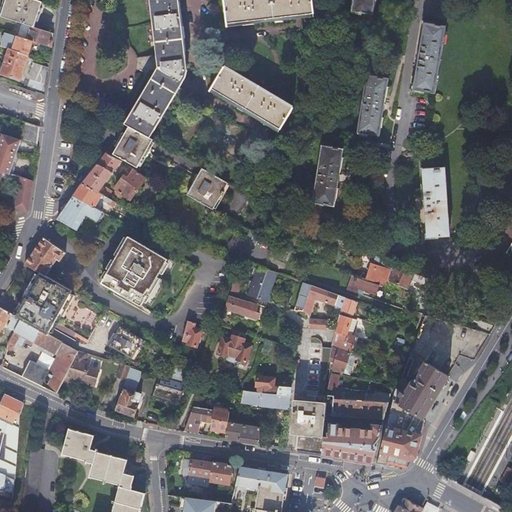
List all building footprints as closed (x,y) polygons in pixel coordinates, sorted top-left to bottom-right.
[(30,27),(34,28),(43,3),(34,0),(6,0),(1,17),(22,24),(30,27)] [(150,0),(158,68),(125,125),(130,128),(150,139),(186,78),(187,70),(179,0),(150,0)] [(314,0),(226,0),(229,23),(317,13),(314,0)] [(354,0),(353,12),(374,15),(375,0),(354,0)] [(428,22),(419,86),(440,89),(449,25),(428,22)] [(30,27),(22,24),(17,36),(26,39),(30,27)] [(33,41),(51,47),(53,35),(34,28),(30,27),(26,39),(33,41)] [(9,49),(28,56),(33,41),(26,39),(17,36),(7,33),(2,47),(9,49)] [(21,88),(44,95),(48,69),(26,62),(28,56),(9,49),(1,74),(23,82),(21,88)] [(226,66),(211,91),(280,132),(296,107),(226,66)] [(373,75),(365,133),(386,136),(394,78),(373,75)] [(33,146),(37,147),(40,127),(26,123),(20,141),(33,146)] [(150,139),(130,128),(116,154),(140,168),(155,141),(152,140),(150,139)] [(0,172),(8,175),(9,174),(17,149),(20,141),(2,136),(0,142),(0,172)] [(30,153),(33,146),(20,141),(17,149),(30,153)] [(327,147),(319,203),(340,206),(348,150),(327,147)] [(106,153),(82,185),(100,194),(110,199),(114,193),(104,187),(122,163),(106,153)] [(227,192),(232,183),(205,168),(191,195),(217,209),(225,196),(227,197),(229,193),(227,192)] [(126,177),(117,190),(132,200),(145,181),(129,170),(124,175),(126,177)] [(440,171),(419,172),(425,236),(445,234),(440,171)] [(13,207),(27,212),(32,181),(9,174),(8,175),(0,172),(0,180),(1,178),(18,184),(13,207)] [(82,185),(75,196),(100,211),(105,203),(114,207),(117,203),(110,199),(100,194),(82,185)] [(72,201),(58,220),(78,232),(87,217),(98,224),(104,214),(100,211),(75,196),(72,201)] [(170,236),(163,249),(179,258),(185,245),(170,236)] [(45,239),(26,265),(42,274),(47,278),(60,259),(63,261),(69,252),(45,239)] [(110,273),(107,277),(104,275),(100,282),(103,284),(102,286),(156,316),(159,311),(170,318),(198,269),(179,258),(163,249),(162,250),(172,256),(169,261),(129,239),(128,241),(124,239),(114,258),(117,260),(114,264),(111,263),(106,271),(110,273)] [(227,254),(236,259),(243,244),(233,240),(227,254)] [(511,241),(502,258),(511,263),(511,241)] [(352,255),(345,268),(352,271),(359,258),(352,255)] [(415,273),(398,266),(392,280),(399,284),(398,285),(407,289),(415,273)] [(271,287),(276,273),(259,267),(249,297),(270,303),(275,288),(271,287)] [(42,274),(17,317),(50,336),(54,329),(75,294),(47,278),(42,274)] [(364,279),(353,276),(348,291),(359,295),(360,290),(376,296),(379,287),(363,282),(364,279)] [(238,290),(241,281),(235,279),(232,288),(238,290)] [(335,306),(339,296),(304,284),(296,312),(303,312),(308,315),(310,318),(317,300),(335,306)] [(398,304),(404,306),(408,294),(397,290),(395,296),(400,298),(398,304)] [(75,294),(54,329),(85,345),(105,311),(75,294)] [(344,313),(348,299),(339,296),(335,306),(334,311),(339,313),(343,314),(344,313)] [(257,305),(230,297),(226,311),(256,321),(259,314),(256,313),(256,308),(257,305)] [(353,316),(358,302),(348,299),(344,313),(353,316)] [(0,335),(9,322),(12,323),(8,329),(15,333),(9,344),(7,353),(10,355),(17,343),(22,346),(25,342),(31,345),(33,341),(41,346),(39,350),(53,358),(56,354),(60,356),(43,386),(58,393),(65,381),(74,364),(71,363),(77,352),(50,336),(17,317),(0,306),(0,335)] [(339,313),(334,311),(331,331),(335,332),(339,313)] [(343,317),(338,332),(346,335),(352,320),(343,317)] [(329,322),(312,320),(312,328),(327,329),(328,330),(329,322)] [(190,326),(183,347),(190,349),(188,352),(198,355),(202,339),(195,336),(198,328),(190,326)] [(114,337),(108,347),(130,361),(141,343),(121,331),(117,338),(114,337)] [(240,333),(232,331),(229,341),(222,339),(216,356),(225,359),(226,355),(233,357),(240,333)] [(240,333),(233,357),(238,359),(237,362),(246,364),(251,348),(243,345),(246,335),(240,333)] [(350,354),(332,349),(331,355),(333,356),(332,363),(335,363),(334,370),(344,373),(346,366),(350,367),(351,362),(348,360),(350,354)] [(80,353),(74,364),(65,381),(75,385),(76,381),(97,389),(102,374),(91,370),(93,365),(86,363),(89,356),(80,353)] [(415,360),(409,357),(401,377),(407,380),(409,377),(415,360)] [(24,377),(42,386),(49,371),(31,362),(24,377)] [(403,393),(397,389),(394,401),(422,419),(427,412),(435,398),(443,384),(448,376),(426,362),(421,370),(423,371),(416,383),(414,382),(404,396),(402,395),(403,393)] [(195,376),(176,371),(172,385),(191,390),(194,378),(195,376)] [(388,383),(395,385),(398,375),(392,373),(388,383)] [(260,386),(259,392),(278,395),(279,389),(274,388),(275,380),(257,377),(256,386),(260,386)] [(331,377),(328,389),(334,390),(337,378),(331,377)] [(213,393),(216,386),(199,384),(189,406),(193,407),(207,409),(208,405),(203,404),(207,392),(213,393)] [(279,389),(278,395),(292,397),(293,389),(280,387),(279,389)] [(125,388),(117,411),(135,417),(142,396),(130,392),(129,395),(127,394),(128,390),(125,388)] [(259,392),(244,390),(242,404),(291,411),(292,397),(278,395),(259,392)] [(343,394),(342,400),(389,404),(392,396),(376,394),(376,397),(343,394)] [(22,415),(27,406),(5,396),(0,406),(0,470),(6,472),(16,475),(19,441),(22,415)] [(342,400),(336,399),(334,415),(384,418),(389,404),(342,400)] [(326,403),(301,401),(294,400),(291,434),(298,435),(296,451),(308,452),(321,455),(323,437),(326,416),(326,403)] [(394,401),(378,464),(383,464),(388,465),(391,454),(398,456),(409,459),(416,455),(421,437),(413,434),(422,419),(394,401)] [(214,410),(207,409),(193,407),(188,418),(196,419),(195,423),(199,424),(199,420),(212,422),(214,413),(214,410)] [(229,424),(229,422),(219,420),(220,414),(214,413),(212,422),(211,432),(227,434),(229,424)] [(259,444),(261,429),(229,424),(227,434),(227,439),(259,444)] [(329,438),(323,437),(321,455),(340,458),(344,458),(364,462),(374,463),(381,428),(372,427),(371,432),(341,429),(342,426),(330,425),(329,438)] [(71,429),(63,456),(93,464),(89,479),(119,488),(111,511),(140,511),(145,496),(131,492),(135,479),(124,476),(128,462),(91,451),(95,436),(71,429)] [(38,511),(45,450),(30,448),(23,507),(22,511),(38,511)] [(184,475),(190,476),(211,479),(214,464),(193,460),(193,462),(186,461),(184,475)] [(203,500),(170,496),(171,511),(279,511),(289,469),(263,465),(241,462),(232,504),(208,500),(203,500)] [(233,466),(214,463),(214,464),(211,479),(211,481),(230,485),(233,466)] [(507,484),(511,474),(511,469),(508,467),(500,481),(507,484)] [(189,484),(210,488),(211,481),(211,479),(190,476),(189,484)] [(324,478),(316,476),(315,485),(326,486),(327,478),(324,478)] [(422,511),(423,510),(405,501),(399,511),(397,511),(395,511),(422,511)] [(439,511),(441,510),(427,503),(425,507),(423,510),(422,511),(439,511)]
